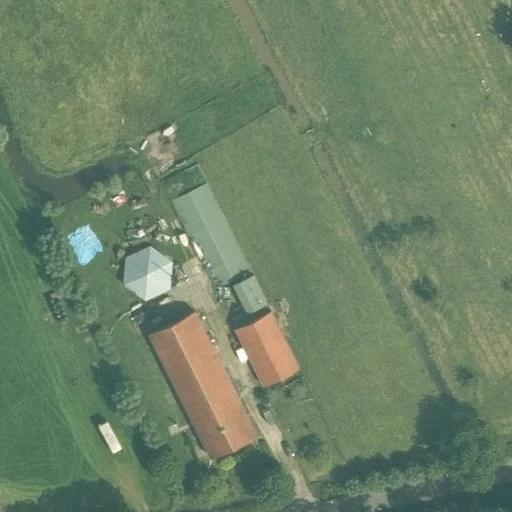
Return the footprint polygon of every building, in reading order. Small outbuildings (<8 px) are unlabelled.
[(213,181),(178,195),(215,288),(250,274),(213,181)] [(126,291),(173,292),(173,251),(126,250),(126,291)] [(248,314),(267,304),(253,275),(233,285),(248,314)] [(211,459),(257,436),(195,311),(149,334),(211,459)] [(264,386),(300,368),(271,311),(235,329),(264,386)]
